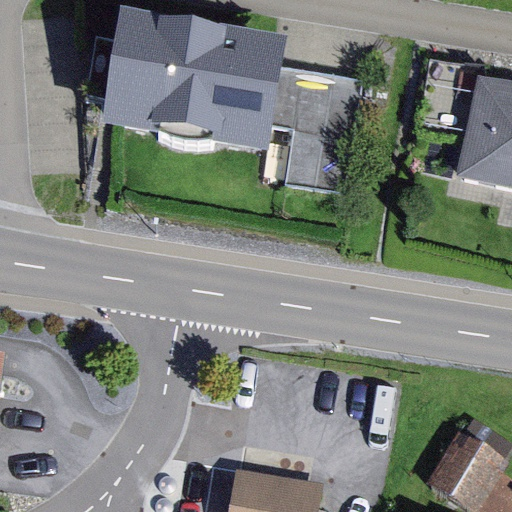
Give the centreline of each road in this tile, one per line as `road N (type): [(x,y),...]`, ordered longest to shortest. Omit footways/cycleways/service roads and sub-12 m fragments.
road 1 (tertiary): [(188,292),(511,344)]
road 2 (residential): [(188,292),(153,424),(99,507)]
road 3 (tertiary): [(2,261),(188,292)]
road 4 (residential): [(2,261),(0,139)]
